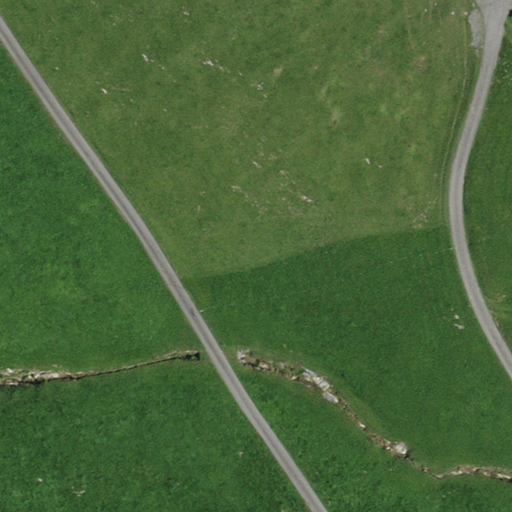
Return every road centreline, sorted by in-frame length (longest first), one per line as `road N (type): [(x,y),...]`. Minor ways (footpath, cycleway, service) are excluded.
road 1 (track): [(0,28),(323,511)]
road 2 (track): [(511,367),(463,260),(457,217),(455,178),(494,36),(491,0)]
